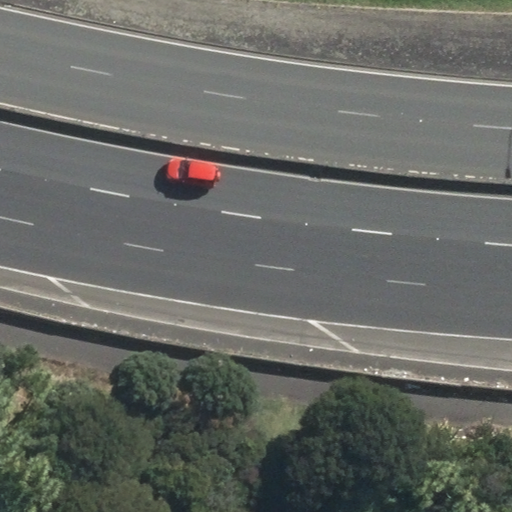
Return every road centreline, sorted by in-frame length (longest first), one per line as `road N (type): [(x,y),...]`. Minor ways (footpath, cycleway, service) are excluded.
road 1 (primary): [(0,48),(170,84),(430,121),(511,123)]
road 2 (primary): [(511,261),(95,208),(0,184)]
